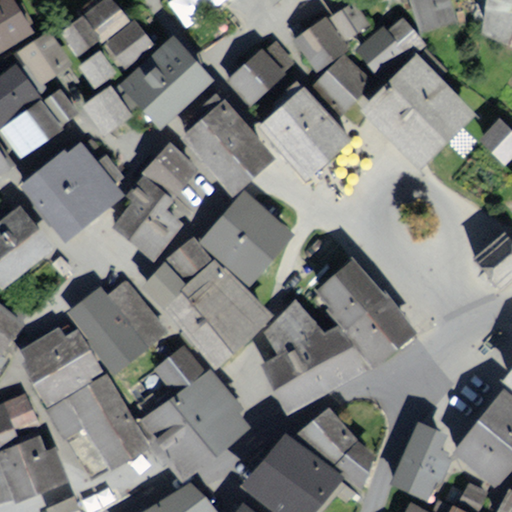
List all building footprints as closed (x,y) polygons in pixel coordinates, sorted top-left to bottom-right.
[(19,0),(0,0),(0,51),(38,27),(19,0)] [(117,0),(103,0),(90,10),(109,35),(131,17),(117,0)] [(453,0),(413,0),(423,31),(460,20),(453,0)] [(511,0),(489,0),(487,32),(511,43),(511,0)] [(357,1),(333,17),(349,41),(373,25),(357,1)] [(84,16),(66,30),(81,49),(99,35),(84,16)] [(404,18),(390,31),(410,54),(425,40),(404,18)] [(348,47),(327,19),(298,40),(319,69),(348,47)] [(137,20),(111,40),(130,63),(156,43),(137,20)] [(54,29),(22,50),(44,83),(76,61),(54,29)] [(403,52),(383,29),(359,49),(378,72),(403,52)] [(217,79),(176,34),(123,82),(164,127),(217,79)] [(263,51),(231,80),(252,103),(285,73),(283,71),(292,63),(275,44),(265,53),(263,51)] [(120,71),(104,49),(82,65),(98,87),(120,71)] [(481,114),(421,54),(365,109),(370,114),(425,169),(481,114)] [(375,82),(348,56),(323,83),(350,108),(375,82)] [(21,61),(0,75),(0,121),(1,123),(44,92),(21,61)] [(137,112),(114,83),(87,104),(109,133),(137,112)] [(62,84),(2,127),(23,156),(66,125),(61,118),(78,107),(62,84)] [(355,139),(309,85),(268,121),(311,178),(355,139)] [(235,193),(276,157),(227,100),(186,136),(235,193)] [(511,158),(511,128),(502,118),(482,139),(507,164),(511,158)] [(0,172),(14,164),(0,140),(0,172)] [(126,190),(85,140),(72,150),(68,145),(25,179),(69,235),(126,190)] [(174,142),(149,172),(178,197),(203,167),(174,142)] [(176,200),(149,180),(114,226),(156,259),(186,221),(170,208),(176,200)] [(250,190),(206,238),(253,280),(297,232),(250,190)] [(56,245),(23,201),(0,218),(0,277),(5,283),(56,245)] [(511,234),(510,232),(487,254),(508,277),(511,272),(511,234)] [(213,255),(197,235),(174,253),(190,273),(213,255)] [(271,312),(217,256),(167,304),(221,360),(271,312)] [(355,259),(315,292),(378,366),(418,333),(355,259)] [(187,279),(168,260),(147,282),(166,301),(187,279)] [(102,283),(71,307),(121,370),(170,332),(127,278),(110,292),(102,283)] [(29,320),(0,298),(0,348),(5,352),(29,320)] [(264,363),(286,406),(360,369),(338,326),(325,332),(301,306),(273,333),(284,353),(264,363)] [(68,340),(62,330),(27,352),(29,355),(23,359),(50,401),(103,367),(80,332),(68,340)] [(203,365),(185,344),(156,367),(174,389),(203,365)] [(247,408),(210,364),(173,395),(218,449),(248,423),(240,414),(247,408)] [(110,372),(47,407),(87,480),(151,445),(110,372)] [(28,390),(9,399),(22,429),(41,420),(28,390)] [(511,395),(505,390),(456,451),(497,485),(511,466),(511,395)] [(211,448),(172,396),(141,419),(181,471),(211,448)] [(6,402),(0,404),(0,445),(20,437),(6,402)] [(327,406),(305,429),(338,460),(360,438),(327,406)] [(447,435),(420,423),(391,484),(429,501),(451,455),(440,451),(447,435)] [(0,501),(68,473),(49,429),(0,451),(0,501)] [(315,511),(345,474),(289,432),(247,486),(280,511),(315,511)] [(377,454),(361,440),(340,463),(365,486),(377,454)] [(220,511),(193,475),(143,511),(220,511)] [(83,511),(77,497),(49,508),(51,511),(83,511)] [(257,511),(245,503),(238,511),(257,511)] [(428,511),(413,503),(407,511),(428,511)]
